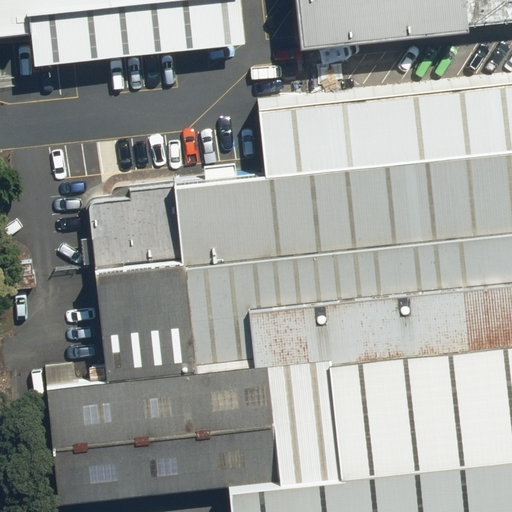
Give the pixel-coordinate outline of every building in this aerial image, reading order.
[(0,0),(0,18),(25,16),(29,51),(241,30),(237,0),(0,0)] [(511,0),(289,0),(293,34),(511,13),(511,0)] [(511,74),(259,99),(265,166),(168,175),(168,183),(123,187),(124,195),(86,199),(103,375),(263,360),(511,335),(511,74)] [(511,511),(511,335),(263,360),(274,473),(207,479),(209,511),(511,511)] [(263,360),(103,375),(41,381),(52,494),(207,479),(274,473),(263,360)]
